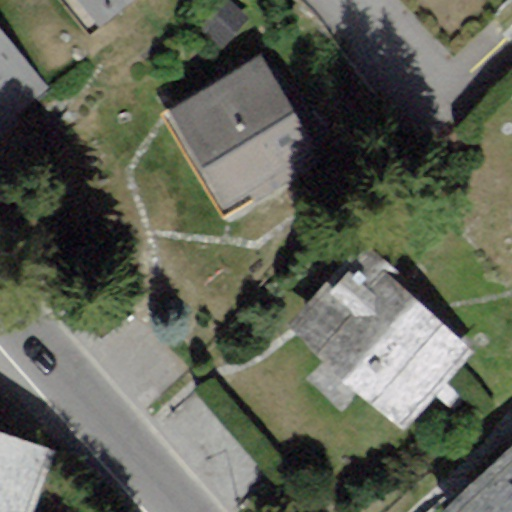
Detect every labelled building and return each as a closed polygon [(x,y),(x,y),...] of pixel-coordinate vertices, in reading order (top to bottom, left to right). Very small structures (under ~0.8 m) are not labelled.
[(58,0),(82,30),(126,0),(58,0)] [(0,122),(35,94),(0,51),(0,122)] [(247,61),(156,116),(217,216),(308,162),(247,61)] [(345,246),(272,326),(388,429),(460,349),(345,246)] [(511,511),(511,436),(429,511),(511,511)] [(0,511),(9,511),(29,451),(0,441),(0,511)]
